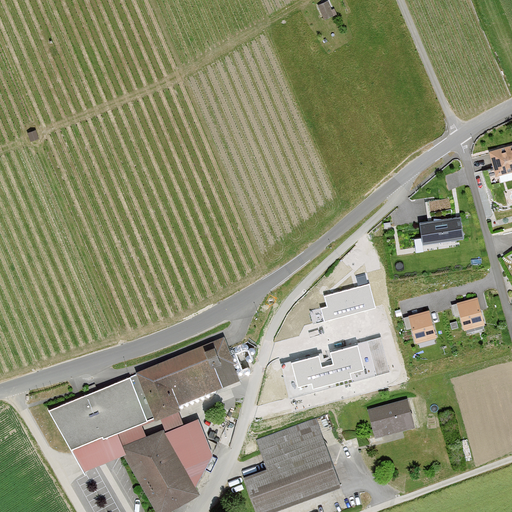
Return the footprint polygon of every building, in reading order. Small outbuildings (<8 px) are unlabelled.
[(327,1),(318,6),(325,20),(334,15),(327,1)] [(37,131),(26,135),(29,143),(40,139),(37,131)] [(511,145),(489,151),(495,175),(511,171),(511,145)] [(423,244),(464,238),(461,217),(420,223),(423,244)] [(369,284),(324,296),(327,307),(321,308),(324,322),(376,309),(369,284)] [(477,297),(457,303),(464,330),(485,324),(477,297)] [(429,311),(409,316),(416,343),(436,338),(429,311)] [(389,372),(380,338),(280,364),(290,399),(389,372)] [(157,414),(179,406),(178,404),(239,380),(227,349),(141,383),(138,375),(49,409),(72,448),(113,432),(157,414)] [(406,398),(368,408),(375,435),(414,426),(406,398)] [(218,440),(232,412),(219,406),(206,434),(218,440)] [(113,432),(122,447),(164,429),(157,414),(113,432)] [(269,511),(340,486),(315,419),(258,440),(268,467),(244,476),(257,511),(269,511)] [(164,429),(122,447),(158,511),(162,511),(197,492),(164,429)]
